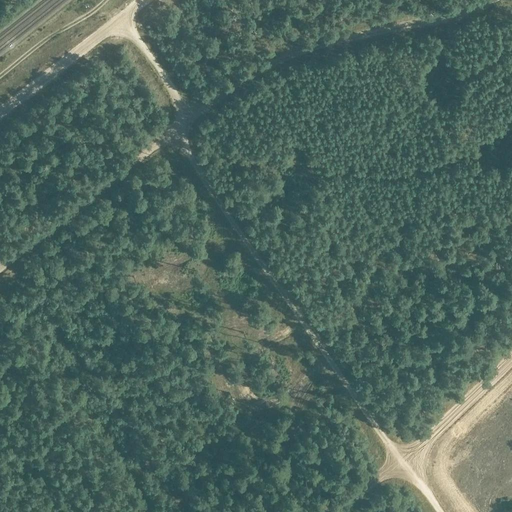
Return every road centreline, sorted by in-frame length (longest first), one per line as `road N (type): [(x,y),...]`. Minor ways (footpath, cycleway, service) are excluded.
road 1 (unknown): [(122,18),(178,95),(182,123),(208,167),(442,511)]
road 2 (track): [(492,0),(471,14),(306,49),(229,86),(0,264)]
road 3 (track): [(0,114),(145,0)]
road 4 (track): [(0,75),(106,0)]
